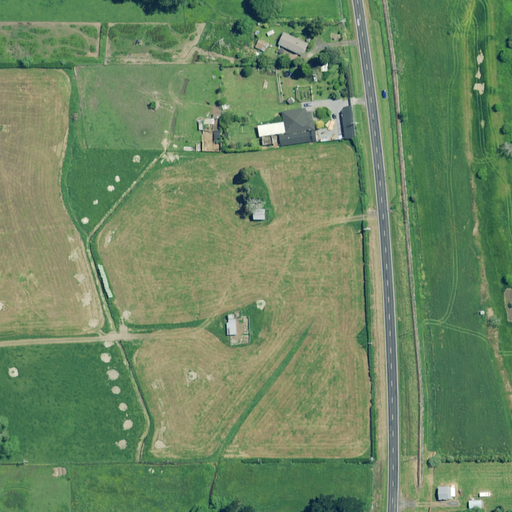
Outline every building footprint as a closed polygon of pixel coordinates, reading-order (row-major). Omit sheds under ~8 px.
[(280,31),(276,40),(279,42),(278,44),(302,56),(308,44),(280,31)] [(285,133),(278,134),(280,146),(316,140),(315,130),(311,107),(282,112),(285,129),(285,133)] [(282,122),(272,124),(274,132),(284,130),(282,122)] [(266,209),(255,208),(254,219),(265,220),(266,209)] [(236,319),(229,319),(229,323),(227,323),(227,335),(237,334),(236,319)] [(449,499),(452,499),(452,488),(440,487),(439,500),(449,501),(449,499)] [(469,505),(469,509),(488,509),(488,500),(471,500),(471,505),(469,505)]
